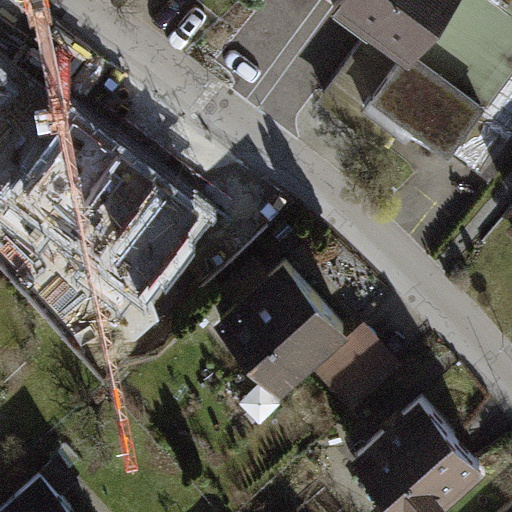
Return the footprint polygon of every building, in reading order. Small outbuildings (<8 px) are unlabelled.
[(343,0),(408,50),(446,0),(343,0)] [(198,200),(74,106),(17,181),(140,276),(198,200)] [(281,251),(216,309),(282,381),(347,323),(281,251)] [(407,359),(369,316),(319,359),(357,403),(407,359)] [(424,383),(360,441),(423,511),(428,511),(490,456),(424,383)] [(76,511),(41,473),(0,509),(0,511),(76,511)]
